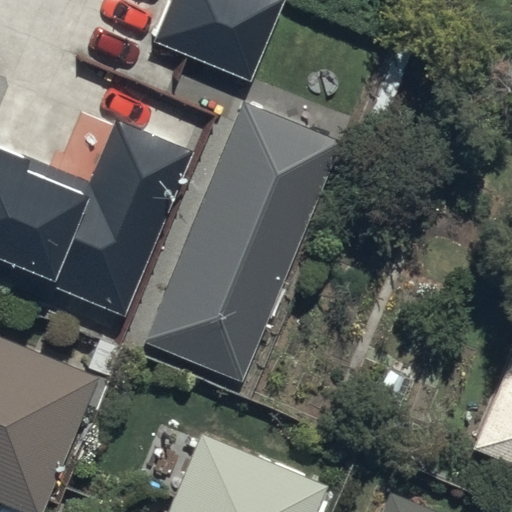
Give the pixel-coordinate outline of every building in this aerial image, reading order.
[(242,84),(275,2),(271,0),(163,0),(146,44),(242,84)] [(232,383),(331,143),(232,102),(132,342),(232,383)] [(0,270),(114,319),(184,152),(106,119),(80,183),(0,149),(0,270)] [(32,511),(87,377),(0,341),(0,507),(11,511),(32,511)] [(511,345),(508,344),(464,449),(511,468),(511,345)] [(307,511),(318,486),(193,436),(162,511),(307,511)] [(425,511),(383,494),(375,511),(425,511)]
